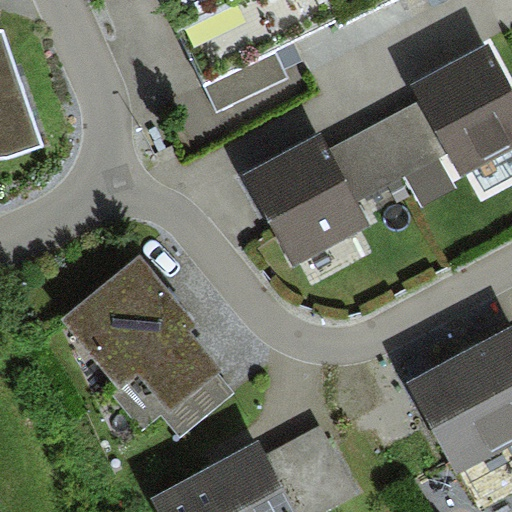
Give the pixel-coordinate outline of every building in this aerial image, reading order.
[(281,57),(396,0),(162,0),(218,112),(290,76),(281,57)] [(0,35),(0,166),(9,166),(43,151),(3,36),(0,35)] [(511,155),(511,88),(489,46),(467,58),(408,89),(417,108),(377,128),(405,180),(443,158),(457,185),(511,155)] [(329,153),(324,144),(303,155),(248,184),(296,273),(372,232),(357,205),(405,180),(377,128),(329,153)] [(182,437),(235,394),(191,339),(198,334),(169,297),(141,263),(60,328),(142,428),(162,412),(182,437)] [(511,334),(477,353),(407,390),(457,483),(511,454),(511,334)] [(330,511),(356,499),(321,434),(264,464),(258,453),(218,474),(156,508),(158,511),(330,511)]
